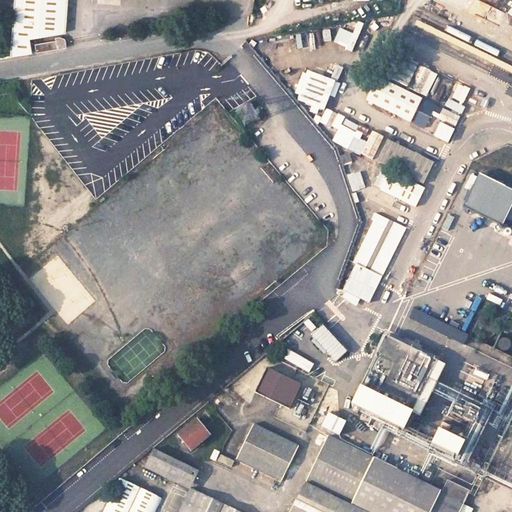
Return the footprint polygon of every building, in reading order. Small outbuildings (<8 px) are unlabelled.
[(15,0),(14,13),(11,58),(33,54),(33,39),(66,32),(68,0),(15,0)] [(355,20),(351,32),(337,27),(331,42),(351,49),(362,22),(355,20)] [(65,39),(56,41),(57,50),(66,49),(65,39)] [(56,41),(36,44),(37,53),(57,50),(56,41)] [(426,95),(436,72),(416,64),(416,62),(397,54),(387,79),(426,95)] [(303,68),(293,99),(322,109),(333,79),(303,68)] [(372,76),(361,100),(429,130),(428,133),(446,141),(459,113),(372,76)] [(329,111),(322,124),(330,128),(337,115),(329,111)] [(344,117),(331,140),(353,152),(365,129),(344,117)] [(370,130),(358,152),(371,159),(382,136),(370,130)] [(423,185),(422,184),(432,160),(383,139),(374,161),(381,164),(371,187),(414,206),(423,185)] [(350,191),(364,187),(358,170),(345,175),(350,191)] [(511,188),(472,172),(458,206),(499,222),(511,190),(511,188)] [(341,297),(368,309),(380,282),(353,270),(341,297)] [(462,343),(466,333),(411,307),(406,318),(462,343)] [(319,322),(306,334),(333,362),(345,350),(319,322)] [(407,331),(425,336),(428,326),(410,322),(407,331)] [(416,414),(440,361),(379,333),(370,353),(387,360),(373,392),(349,381),(340,401),(395,426),(402,408),(416,414)] [(279,405),(289,409),(301,384),(291,379),(268,368),(255,393),(279,405)] [(335,433),(342,419),(324,410),(317,425),(335,433)] [(209,435),(198,421),(180,436),(192,449),(209,435)] [(448,452),(455,437),(428,425),(421,440),(448,452)] [(239,464),(277,483),(293,449),(255,430),(239,464)] [(461,511),(470,495),(442,482),(436,494),(416,484),(368,460),(330,441),(295,511),(461,511)] [(146,467),(190,488),(198,469),(155,449),(146,467)] [(218,463),(231,469),(235,463),(221,456),(218,463)] [(155,511),(164,497),(121,476),(102,511),(155,511)] [(241,511),(193,487),(180,511),(241,511)]
